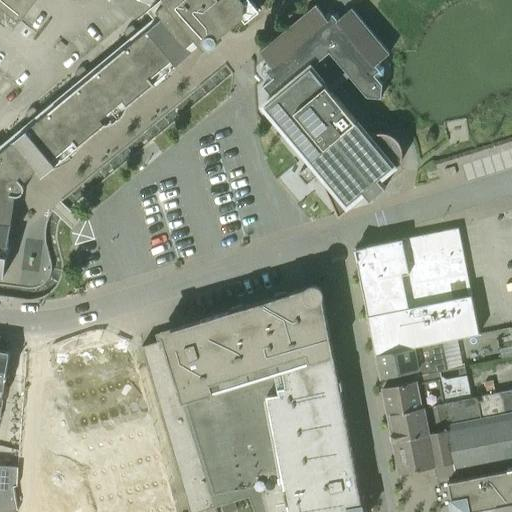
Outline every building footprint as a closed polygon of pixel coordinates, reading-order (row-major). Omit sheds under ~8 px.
[(0,0),(0,15),(15,28),(26,15),(18,9),(25,0),(0,0)] [(156,11),(162,18),(191,52),(202,43),(204,46),(217,35),(212,30),(221,23),(226,28),(241,15),(243,3),(240,0),(168,0),(169,1),(156,11)] [(359,0),(333,0),(346,12),(351,7),(359,0)] [(356,121),(357,120),(335,95),(332,90),(312,66),(330,51),(346,70),(328,86),(332,90),(344,81),(350,75),(367,96),(381,97),(383,83),(378,78),(384,73),(384,66),(380,61),(390,52),(351,7),(340,17),(334,10),(330,9),(325,13),(316,4),(260,51),(268,62),(263,66),(262,73),(269,80),(263,85),(273,97),(264,105),(313,161),(299,173),(308,183),(321,172),(322,173),(340,210),(363,191),(371,200),(371,199),(385,187),(386,187),(379,178),(394,165),(396,162),(397,161),(398,160),(399,158),(400,157),(400,155),(400,153),(401,151),(401,150),(401,148),(400,146),(400,145),(399,143),(399,141),(398,140),(397,138),(396,137),(394,135),(391,133),(389,132),(388,131),(386,131),(384,130),(381,130),(377,131),(374,131),(371,133),(368,135),(356,121)] [(0,243),(3,224),(8,225),(13,194),(17,195),(18,195),(20,195),(21,194),(22,193),(23,192),(24,191),(25,189),(25,188),(25,186),(24,184),(23,183),(21,180),(35,168),(42,177),(54,167),(55,169),(57,168),(61,167),(65,165),(68,163),(71,160),(73,159),(76,156),(78,153),(81,150),(83,146),(81,144),(103,126),(104,128),(106,127),(110,126),(114,124),(117,122),(120,119),(125,115),(127,112),(130,109),(132,105),(130,103),(152,85),(154,87),(158,85),(162,83),(166,81),(170,78),(173,75),(176,72),(179,68),(181,64),(179,62),(191,52),(162,18),(141,35),(133,25),(130,26),(128,27),(127,29),(125,31),(124,32),(132,42),(92,76),(84,66),(81,67),(79,68),(77,70),(77,71),(76,72),(75,73),(83,83),(43,117),(34,107),(32,108),(30,109),(29,110),(27,111),(26,113),(26,114),(34,124),(0,152),(0,243)] [(480,333),(472,295),(459,227),(403,239),(403,238),(368,245),(355,248),(358,262),(357,262),(377,354),(442,342),(442,341),(480,333)] [(367,511),(366,506),(363,506),(347,420),(346,418),(341,388),(343,387),(342,379),(339,379),(331,336),(324,297),(322,290),(322,289),(321,287),(319,285),(317,284),(314,284),(312,284),(161,331),(164,338),(158,340),(143,345),(157,395),(190,511),(196,511),(216,506),(249,495),(254,511),(367,511)] [(415,376),(441,372),(441,371),(447,370),(442,342),(377,354),(381,378),(414,372),(415,376)] [(0,403),(1,404),(10,352),(0,350),(0,403)] [(92,353),(79,356),(81,363),(71,365),(78,391),(70,394),(100,511),(150,511),(163,508),(122,351),(93,359),(92,353)] [(389,414),(472,398),(467,375),(446,379),(442,376),(441,372),(415,376),(416,381),(383,387),(389,414)] [(511,389),(507,390),(505,381),(493,384),(495,393),(483,395),(484,400),(480,401),(478,396),(472,398),(389,414),(401,473),(454,462),(456,474),(511,463),(511,389)] [(0,511),(17,510),(14,486),(17,485),(18,466),(0,465),(0,511)] [(511,467),(457,479),(448,480),(452,501),(449,501),(451,511),(454,511),(467,511),(468,511),(511,502),(511,467)] [(236,502),(223,506),(224,511),(233,511),(239,510),(236,502)]
